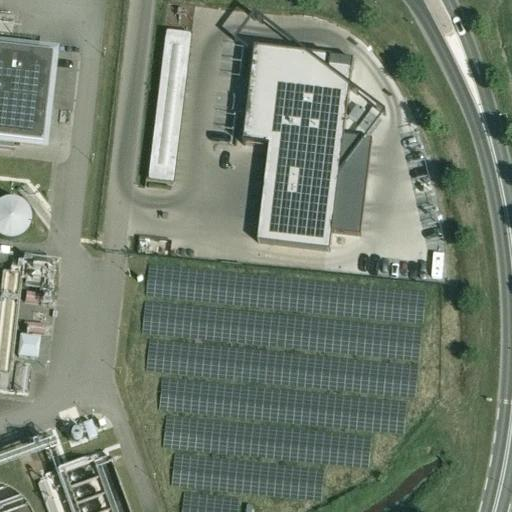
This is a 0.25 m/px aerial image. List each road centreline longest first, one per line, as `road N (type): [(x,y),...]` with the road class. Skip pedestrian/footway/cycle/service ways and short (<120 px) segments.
road 1 (tertiary): [(511,247),(488,124),(427,0)]
road 2 (unclassified): [(143,0),(111,254)]
